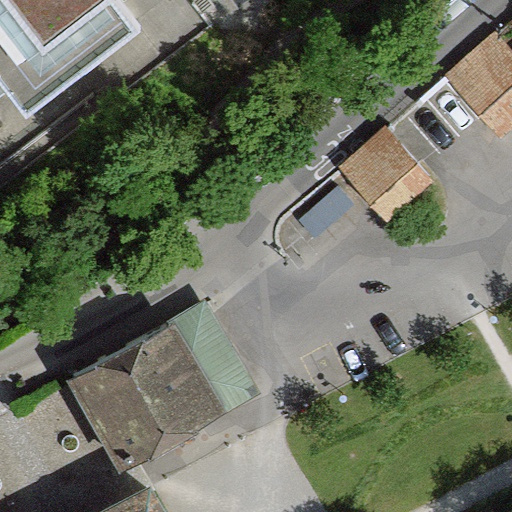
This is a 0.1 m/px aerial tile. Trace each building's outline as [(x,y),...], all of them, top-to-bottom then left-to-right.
[(0,0),(0,74),(25,107),(140,20),(124,0),(0,0)] [(511,117),(511,50),(497,33),(450,76),(454,80),(498,130),(511,117)] [(393,134),(388,128),(345,166),(370,194),(387,213),(429,171),(393,134)] [(173,323),(208,382),(239,363),(205,304),(173,323)] [(75,371),(125,462),(222,405),(208,382),(173,323),(171,320),(75,371)] [(164,511),(151,488),(103,511),(164,511)]
